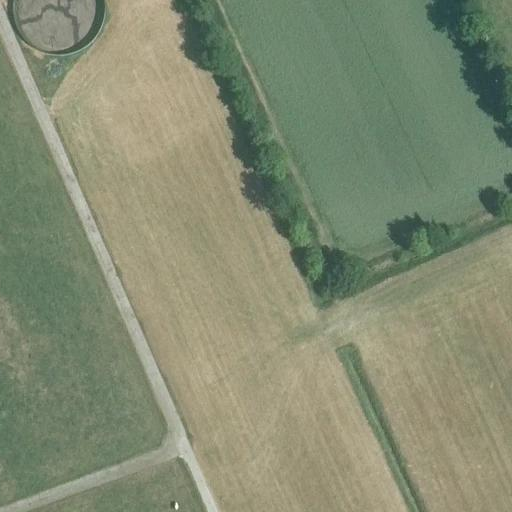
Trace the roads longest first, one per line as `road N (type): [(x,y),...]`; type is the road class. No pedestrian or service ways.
road 1 (unknown): [(12,45),(180,446)]
road 2 (unknown): [(5,511),(180,446)]
road 3 (unknown): [(110,511),(195,479),(180,446)]
